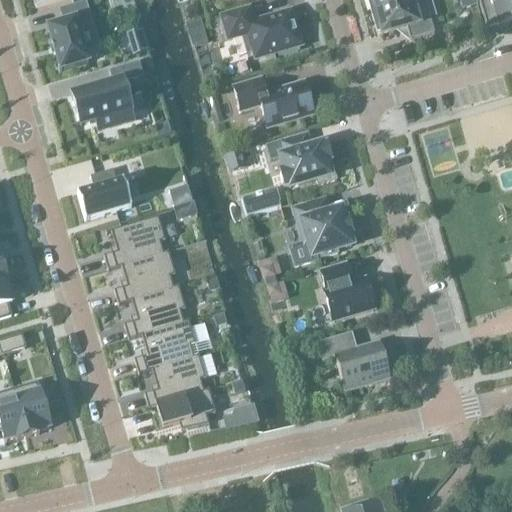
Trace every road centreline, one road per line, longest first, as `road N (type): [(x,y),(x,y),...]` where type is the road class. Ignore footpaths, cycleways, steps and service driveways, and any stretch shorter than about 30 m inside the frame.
road 1 (residential): [(25,129),(130,486)]
road 2 (residential): [(452,411),(130,486)]
road 3 (residential): [(452,411),(363,105)]
road 4 (residential): [(511,62),(363,105)]
road 5 (residential): [(130,486),(12,511)]
